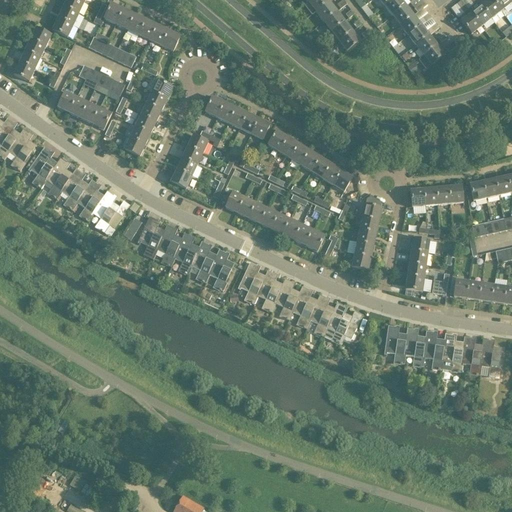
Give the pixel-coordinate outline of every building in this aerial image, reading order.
[(78,16),(84,5),(74,0),(67,0),(63,9),(78,16)] [(329,3),(326,0),(312,0),(308,3),(304,6),(312,16),(316,13),(329,3)] [(405,7),(399,0),(393,0),(384,7),(392,17),(405,7)] [(491,20),(481,7),(482,7),(481,6),(481,7),(475,0),(469,0),(474,6),(471,8),(474,12),(471,14),(472,15),(471,15),(481,28),(491,20)] [(501,12),(491,0),(489,0),(481,6),(482,7),(481,7),(491,20),(501,12)] [(491,0),(501,12),(511,4),(507,0),(491,0)] [(337,6),(341,10),(346,6),(343,2),(337,6)] [(461,2),(457,5),(461,10),(465,7),(461,2)] [(323,23),(337,13),(329,3),(316,13),(323,23)] [(417,14),(424,9),(426,7),(423,3),(414,10),(417,14)] [(104,20),(115,26),(123,11),(111,5),(104,20)] [(413,17),(405,7),(392,17),(400,27),(413,17)] [(63,9),(58,20),(73,27),(78,16),(63,9)] [(134,16),(123,11),(115,26),(127,32),(134,16)] [(351,12),(345,16),(349,20),(354,16),(351,12)] [(344,23),(337,13),(323,23),(331,33),(344,23)] [(471,15),(472,15),(471,14),(461,23),(471,36),(481,28),(471,15)] [(422,20),(425,24),(431,19),(427,15),(422,20)] [(146,22),(134,16),(127,32),(138,37),(146,22)] [(400,27),(408,37),(421,27),(413,17),(400,27)] [(67,39),(73,27),(58,20),(52,32),(67,39)] [(378,20),(373,24),(377,29),(382,25),(378,20)] [(353,26),(356,30),(362,26),(358,21),(353,26)] [(138,37),(150,43),(157,27),(146,22),(138,37)] [(344,23),(331,33),(339,43),(352,33),(344,23)] [(435,25),(426,33),(429,37),(438,29),(435,25)] [(169,33),(157,27),(150,43),(161,48),(169,33)] [(429,37),(421,27),(408,37),(416,47),(429,37)] [(36,30),(30,41),(46,49),(51,37),(36,30)] [(364,40),(369,36),(366,31),(361,36),(364,40)] [(169,33),(161,48),(173,54),(180,39),(169,33)] [(352,33),(339,43),(347,53),(360,42),(352,33)] [(437,39),(441,43),(446,39),(443,35),(437,39)] [(429,37),(416,47),(423,56),(424,57),(437,47),(429,37)] [(94,52),(100,41),(94,38),(88,49),(94,52)] [(40,60),(46,49),(30,41),(24,53),(40,60)] [(101,55),(106,44),(100,41),(94,52),(101,55)] [(107,58),(112,47),(106,44),(101,55),(107,58)] [(448,53),(454,49),(451,45),(445,49),(448,53)] [(107,58),(113,61),(118,50),(112,47),(107,58)] [(423,56),(418,60),(426,70),(430,67),(444,56),(437,47),(424,57),(423,56)] [(67,50),(63,57),(67,60),(71,52),(67,50)] [(113,61),(119,64),(124,53),(118,50),(113,61)] [(24,53),(19,64),(34,72),(40,60),(24,53)] [(119,64),(125,67),(130,56),(124,53),(119,64)] [(125,67),(131,69),(136,59),(130,56),(125,67)] [(29,84),(34,72),(19,64),(13,76),(29,84)] [(419,72),(413,65),(408,70),(413,77),(418,73),(419,72)] [(89,70),(84,67),(78,78),(84,81),(89,70)] [(95,73),(89,70),(84,81),(90,84),(95,73)] [(101,75),(95,73),(90,84),(96,86),(101,75)] [(107,78),(101,75),(96,86),(102,89),(107,78)] [(113,81),(107,78),(102,89),(108,92),(113,81)] [(119,84),(113,81),(108,92),(114,95),(119,84)] [(152,94),(167,102),(173,90),(158,83),(152,94)] [(114,95),(120,98),(125,87),(119,84),(114,95)] [(69,115),(76,100),(64,94),(57,109),(69,115)] [(161,113),(167,102),(152,94),(146,106),(161,113)] [(205,114),(217,120),(224,105),(213,99),(205,114)] [(69,115),(80,120),(88,105),(76,100),(69,115)] [(92,126),(99,111),(88,105),(80,120),(92,126)] [(236,110),(224,105),(217,120),(228,125),(236,110)] [(156,124),(161,113),(146,106),(141,117),(156,124)] [(247,115),(236,110),(228,125),(240,131),(247,115)] [(92,126),(104,132),(111,117),(99,111),(92,126)] [(258,121),(247,115),(240,131),(251,136),(258,121)] [(150,136),(156,124),(141,117),(135,128),(150,136)] [(6,155),(19,136),(19,135),(10,129),(13,124),(7,120),(4,124),(3,124),(0,129),(0,147),(1,148),(0,148),(0,158),(4,161),(8,156),(6,155)] [(270,127),(258,121),(251,136),(263,142),(270,127)] [(144,147),(150,136),(135,128),(129,140),(144,147)] [(6,155),(8,156),(9,154),(16,159),(11,166),(20,173),(25,165),(23,164),(36,147),(26,140),(29,135),(23,131),(20,136),(19,135),(19,136),(6,155)] [(268,147),(279,154),(288,140),(277,133),(268,147)] [(202,156),(208,144),(193,137),(187,149),(202,156)] [(139,159),(144,147),(129,140),(124,151),(139,159)] [(299,146),(288,140),(279,154),(290,160),(299,146)] [(309,153),(299,146),(290,160),(301,167),(309,153)] [(41,190),(45,185),(43,183),(56,164),(47,158),(50,153),(44,149),(28,172),(30,174),(31,172),(37,176),(32,184),(41,190)] [(187,149),(181,160),(197,168),(202,156),(187,149)] [(320,160),(309,153),(301,167),(311,174),(320,160)] [(60,160),(56,164),(43,183),(45,185),(46,183),(53,188),(48,195),(57,202),(61,196),(59,194),(72,175),(63,169),(66,164),(60,160)] [(181,160),(176,172),(191,179),(197,168),(181,160)] [(331,166),(320,160),(311,174),(322,180),(331,166)] [(239,167),(250,173),(252,168),(254,165),(246,161),(245,163),(241,162),(239,167)] [(341,173),(331,166),(322,180),(333,187),(341,173)] [(72,212),(76,207),(74,205),(88,186),(79,180),(82,175),(75,171),(72,175),(59,194),(61,196),(62,194),(68,199),(63,206),(72,212)] [(191,179),(176,172),(170,183),(186,191),(191,179)] [(352,180),(341,173),(333,187),(344,194),(352,180)] [(507,178),(495,181),(499,198),(511,195),(507,178)] [(495,181),(482,184),(486,201),(499,198),(495,181)] [(91,182),(88,186),(74,205),(76,207),(77,206),(84,210),(79,217),(88,224),(92,218),(90,217),(103,197),(94,191),(97,186),(91,182)] [(474,203),(486,201),(482,184),(470,187),(474,203)] [(462,188),(449,189),(450,206),(463,205),(462,188)] [(449,189),(436,190),(438,207),(450,206),(449,189)] [(424,191),(425,208),(438,207),(436,190),(424,191)] [(411,192),(412,209),(425,208),(424,191),(411,192)] [(90,217),(92,218),(93,216),(100,221),(95,228),(104,235),(109,227),(108,226),(120,209),(110,202),(113,197),(107,193),(103,197),(90,217)] [(225,210),(237,215),(245,200),(233,194),(225,210)] [(300,200),(293,196),(291,201),(298,204),(300,200)] [(237,215),(249,221),(256,206),(245,200),(237,215)] [(307,203),(300,200),(298,204),(305,208),(307,203)] [(249,221),(260,226),(267,211),(256,206),(249,221)] [(362,219),(379,223),(381,210),(365,206),(362,219)] [(260,226),(271,232),(279,216),(267,211),(260,226)] [(279,216),(271,232),(283,237),(290,222),(279,216)] [(154,260),(157,254),(155,253),(165,232),(154,227),(157,222),(150,218),(137,245),(139,246),(140,244),(148,248),(144,256),(154,260)] [(376,235),(379,223),(362,219),(360,232),(376,235)] [(133,220),(127,230),(134,235),(141,225),(133,220)] [(497,222),(500,233),(506,232),(504,220),(497,222)] [(294,243),(301,227),(290,222),(283,237),(294,243)] [(491,223),(493,235),(500,233),(497,222),(491,223)] [(484,224),(487,236),(493,235),(491,223),(484,224)] [(478,226),(480,238),(487,236),(484,224),(478,226)] [(471,227),(474,239),(480,238),(478,226),(471,227)] [(167,227),(165,232),(155,253),(157,254),(158,253),(165,256),(161,264),(171,268),(174,262),(172,261),(182,240),(171,235),(174,230),(167,227)] [(294,243),(306,248),(313,233),(301,227),(294,243)] [(373,248),(376,235),(360,232),(357,244),(373,248)] [(313,233),(306,248),(317,254),(325,238),(313,233)] [(188,277),(190,272),(191,271),(189,269),(199,248),(189,243),(191,238),(184,235),(182,240),(172,261),(174,262),(175,261),(182,264),(179,272),(188,277)] [(331,242),(336,244),(338,240),(330,236),(328,241),(331,242)] [(413,241),(411,254),(428,256),(429,243),(413,241)] [(201,243),(199,248),(189,269),(191,271),(190,272),(198,276),(196,280),(206,285),(209,279),(206,278),(216,256),(206,251),(208,247),(201,243)] [(371,260),(373,248),(357,244),(354,256),(371,260)] [(507,250),(501,251),(504,263),(510,262),(507,250)] [(206,278),(209,279),(210,277),(217,281),(213,289),(223,293),(227,285),(225,284),(234,265),(223,260),(226,255),(219,251),(216,256),(206,278)] [(504,263),(501,251),(495,253),(498,265),(504,263)] [(411,254),(409,266),(426,269),(428,256),(411,254)] [(368,273),(371,260),(354,256),(351,269),(368,273)] [(254,306),(257,300),(255,299),(265,277),(255,272),(257,267),(250,264),(237,290),(240,292),(241,290),(248,294),(244,301),(254,306)] [(409,266),(407,279),(424,281),(426,269),(409,266)] [(268,272),(265,277),(255,299),(257,300),(258,298),(266,302),(262,310),(272,314),(275,308),(273,307),(283,286),(272,281),(275,276),(268,272)] [(422,294),(424,281),(407,279),(406,291),(412,292),(422,294)] [(289,323),(292,316),(290,315),(300,294),(289,289),(292,284),(285,280),(283,286),(273,307),(275,308),(276,306),(283,310),(279,318),(289,323)] [(453,298),(466,300),(468,283),(456,281),(453,298)] [(446,292),(448,284),(443,283),(433,282),(431,295),(446,297),(446,292)] [(481,285),(468,283),(466,300),(479,302),(481,285)] [(479,302),(491,303),(494,287),(481,285),(479,302)] [(506,289),(494,287),(491,303),(504,305),(506,289)] [(302,289),(300,294),(290,315),(292,316),(293,315),(300,318),(296,326),(307,331),(310,324),(307,323),(317,302),(307,297),(309,292),(302,289)] [(324,339),(327,333),(325,331),(334,310),(324,305),(326,300),(319,297),(317,302),(307,323),(310,324),(310,323),(318,326),(314,334),(324,339)] [(337,305),(334,310),(325,331),(327,333),(328,331),(335,334),(331,342),(341,347),(345,338),(351,341),(363,316),(355,313),(352,319),(342,314),(344,308),(337,305)] [(403,359),(406,336),(394,335),(395,329),(387,328),(383,356),(386,357),(387,355),(395,356),(393,365),(404,366),(405,360),(403,359)] [(406,330),(406,336),(403,359),(405,360),(405,358),(413,359),(412,368),(423,369),(424,362),(422,362),(425,339),(413,337),(414,331),(406,330)] [(425,333),(425,339),(422,362),(424,362),(424,360),(432,361),(431,370),(442,372),(443,365),(441,364),(444,342),(432,340),(433,334),(425,333)] [(460,367),(463,344),(451,343),(452,337),(445,336),(444,342),(441,364),(443,365),(442,372),(451,373),(461,375),(462,368),(460,367)] [(464,339),(463,344),(460,367),(462,368),(462,366),(471,367),(470,376),(480,377),(481,370),(479,370),(482,347),(471,345),(471,340),(464,339)] [(483,341),(482,347),(479,370),(481,370),(480,377),(488,378),(488,379),(499,380),(501,371),(498,370),(501,350),(490,348),(490,342),(483,341)] [(62,435),(68,424),(60,419),(53,431),(62,435)] [(74,476),(71,487),(82,491),(85,480),(74,476)] [(173,511),(202,511),(204,510),(182,497),(173,511)]
